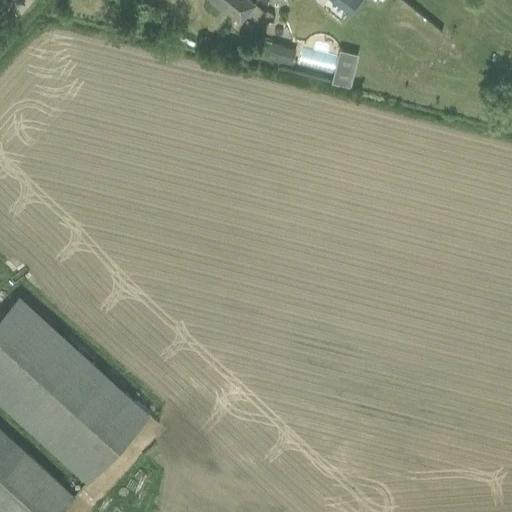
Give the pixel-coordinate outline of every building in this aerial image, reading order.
[(215,0),(240,19),(254,2),(250,0),(215,0)] [(334,0),(350,13),(360,0),(334,0)] [(267,58),(279,61),(284,46),(272,43),(267,58)] [(302,47),(301,62),(315,63),(317,48),(302,47)] [(358,54),(339,49),(330,81),(350,86),(358,54)] [(0,310),(0,340),(47,383),(48,444),(86,479),(148,409),(17,292),(0,310)] [(0,511),(59,511),(75,496),(0,427),(0,511)]
